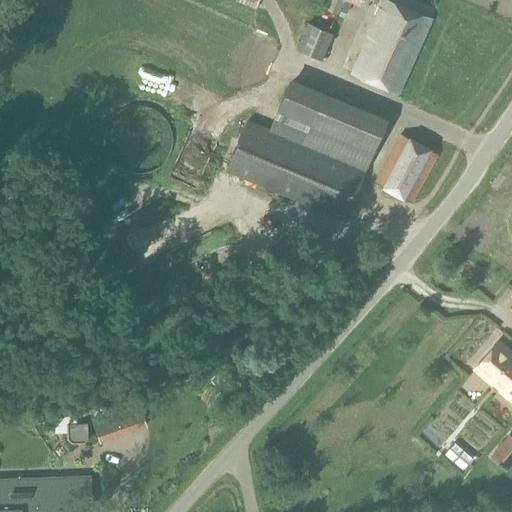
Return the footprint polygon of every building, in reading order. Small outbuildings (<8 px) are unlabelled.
[(361,5),(362,0),(326,0),(324,8),(342,15),(348,0),(361,5)] [(399,93),(430,19),(384,0),(382,0),(352,73),(399,93)] [(322,60),(334,32),(308,20),(295,48),(322,60)] [(366,168),(389,113),(291,70),(269,128),(247,119),(226,169),(346,219),(366,168)] [(104,137),(104,140),(104,143),(104,146),(105,149),(105,152),(107,155),(108,158),(109,161),(111,163),(113,166),(115,168),(118,170),(120,171),(123,173),(126,174),(129,175),(132,176),(135,176),(138,176),(141,176),(144,176),(147,175),(150,175),(153,173),(156,172),(158,170),(161,169),(163,167),(165,164),(167,162),(169,159),(170,157),(171,154),(172,151),(173,148),(173,145),(174,142),(173,138),(173,135),(172,132),(171,130),(170,127),(169,124),(167,121),(165,119),(163,117),(161,115),(158,113),(156,111),(153,110),(150,109),(147,108),(144,107),(141,107),(138,107),(135,107),(132,107),(129,108),(126,109),(123,111),(120,112),(118,114),(115,116),(113,118),(111,120),(109,123),(108,125),(106,128),(105,131),(105,134),(104,137)] [(409,202),(438,153),(407,135),(378,184),(409,202)] [(148,217),(160,241),(185,227),(173,204),(148,217)] [(197,239),(182,247),(202,284),(217,276),(197,239)] [(511,354),(498,342),(475,369),(511,400),(511,354)] [(128,428),(105,433),(110,455),(133,449),(128,428)] [(511,462),(511,437),(509,435),(490,457),(505,470),(511,462)] [(0,511),(19,511),(19,509),(93,506),(91,477),(0,480),(0,511)]
